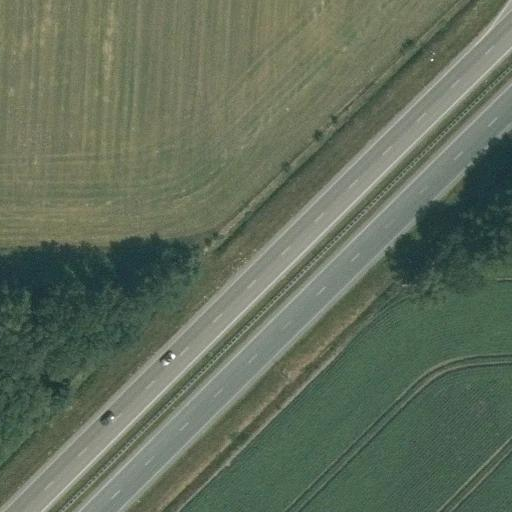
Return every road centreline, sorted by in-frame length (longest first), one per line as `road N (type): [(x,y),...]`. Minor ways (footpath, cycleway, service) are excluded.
road 1 (trunk): [(511,28),(24,511)]
road 2 (trunk): [(99,511),(511,106)]
